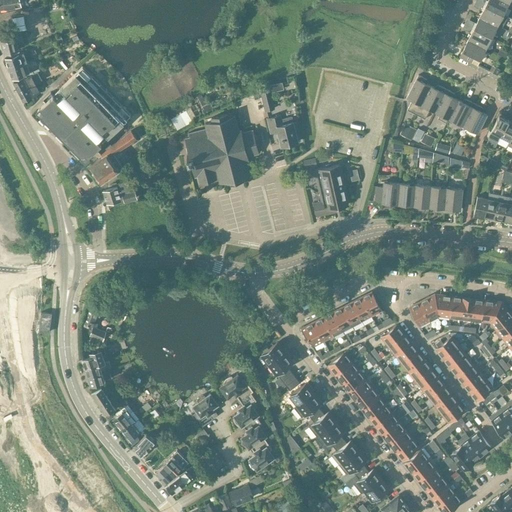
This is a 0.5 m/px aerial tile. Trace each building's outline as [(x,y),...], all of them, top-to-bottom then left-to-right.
[(0,0),(0,9),(21,5),(19,0),(0,0)] [(502,0),(487,0),(485,5),(503,14),(508,3),(502,0)] [(485,5),(479,16),(497,25),(503,14),(485,5)] [(14,31),(24,28),(21,15),(11,17),(14,31)] [(479,16),(473,27),(491,37),(497,25),(479,16)] [(473,27),(468,39),(486,48),(491,37),(473,27)] [(4,47),(5,52),(19,49),(18,46),(22,46),(19,35),(16,36),(15,35),(0,39),(0,40),(2,48),(4,47)] [(459,56),(460,56),(470,61),(473,56),(480,59),(486,48),(468,39),(459,56)] [(19,52),(5,58),(8,68),(22,63),(27,61),(23,52),(19,53),(19,52)] [(22,63),(8,68),(12,79),(26,74),(26,73),(30,72),(26,62),(22,63)] [(37,110),(59,133),(85,159),(130,115),(82,66),(53,95),(50,92),(42,99),(45,102),(37,110)] [(30,74),(13,83),(17,92),(18,92),(35,83),(30,74)] [(416,78),(406,97),(412,100),(407,109),(416,114),(421,104),(430,85),(425,83),(425,81),(426,79),(418,74),(416,78)] [(44,84),(47,87),(53,81),(49,78),(44,84)] [(40,92),(35,83),(18,92),(17,92),(22,101),(40,92)] [(421,104),(416,114),(425,118),(429,109),(435,111),(444,92),(446,89),(438,85),(437,87),(435,88),(430,85),(421,104)] [(446,89),(444,92),(435,111),(440,114),(438,118),(447,122),(449,118),(458,99),(453,97),(453,95),(454,93),(446,89)] [(270,90),(260,92),(260,93),(265,111),(275,108),(271,92),(270,90)] [(458,99),(449,118),(463,125),(472,106),(474,103),(466,99),(464,101),(463,102),(462,101),(458,99)] [(474,103),(472,106),(463,125),(477,132),(486,113),(481,111),(481,109),(482,107),(474,103)] [(172,110),(167,113),(171,119),(176,129),(192,121),(191,121),(186,112),(185,110),(182,105),(172,110)] [(216,178),(215,176),(218,175),(219,180),(219,181),(226,180),(227,183),(243,179),(242,176),(249,174),(249,173),(247,167),(247,166),(245,160),(247,159),(246,156),(257,153),(251,129),(241,132),(240,129),(238,129),(236,123),(236,122),(234,116),(235,116),(234,115),(227,116),(226,113),(211,117),(211,120),(204,122),(205,123),(206,128),(188,132),(189,137),(185,138),(189,155),(186,156),(188,161),(191,160),(195,177),(197,176),(199,182),(216,178)] [(495,123),(490,131),(489,130),(486,136),(497,141),(500,136),(504,128),(508,120),(502,117),(503,115),(499,113),(498,115),(495,123)] [(266,117),(270,133),(277,131),(281,146),(297,142),(292,121),(282,123),(280,114),(266,117)] [(504,128),(500,136),(509,141),(511,135),(511,122),(508,120),(504,128)] [(411,140),(415,132),(404,126),(400,134),(411,140)] [(102,157),(88,167),(100,183),(119,170),(118,169),(120,167),(113,157),(111,159),(109,157),(136,137),(130,130),(111,145),(110,143),(98,152),(102,157)] [(421,141),(431,147),(435,138),(432,136),(431,139),(424,136),(421,141)] [(456,143),(452,151),(460,155),(464,147),(456,143)] [(413,146),(403,144),(402,152),(413,153),(413,146)] [(418,148),(418,157),(425,157),(426,150),(418,148)] [(450,157),(449,167),(461,168),(462,160),(450,157)] [(138,158),(127,165),(132,172),(143,166),(138,158)] [(314,158),(303,160),(305,168),(316,165),(314,158)] [(492,158),(489,164),(494,167),(497,161),(492,158)] [(318,189),(343,183),(339,163),(313,169),(318,189)] [(359,179),(357,169),(350,170),(352,180),(359,179)] [(106,203),(107,202),(121,199),(119,195),(122,194),(124,200),(136,196),(134,188),(132,189),(128,179),(118,182),(120,188),(117,189),(116,186),(102,191),(106,203)] [(381,200),(381,206),(391,207),(391,205),(392,203),(397,204),(398,192),(399,183),(383,181),(383,186),(376,186),(374,200),(381,200)] [(343,183),(318,189),(320,201),(313,202),(316,216),(334,212),(333,207),(348,203),(343,183)] [(398,192),(397,204),(403,204),(404,206),(404,208),(413,209),(414,192),(415,184),(399,183),(398,192)] [(414,192),(413,209),(422,210),(422,207),(423,206),(428,207),(430,185),(415,184),(414,192)] [(430,185),(428,207),(434,207),(435,208),(435,211),(444,212),(445,192),(446,187),(430,185)] [(445,192),(444,212),(453,213),(453,210),(454,209),(460,209),(461,188),(446,187),(445,192)] [(487,198),(484,216),(490,217),(490,219),(493,220),(499,194),(489,192),(487,198)] [(499,194),(493,220),(496,221),(497,219),(503,220),(508,197),(499,194)] [(477,214),(484,216),(487,198),(477,196),(473,216),(476,216),(477,214)] [(511,197),(508,197),(503,220),(510,221),(509,224),(511,224),(511,197)] [(362,297),(371,314),(381,309),(372,292),(362,297)] [(429,297),(438,314),(449,315),(451,296),(435,294),(429,297)] [(451,296),(449,315),(459,317),(461,297),(451,296)] [(352,302),(361,319),(371,314),(362,297),(352,302)] [(419,302),(429,319),(438,314),(429,297),(419,302)] [(461,297),(459,317),(469,318),(472,298),(461,297)] [(472,298),(469,318),(480,319),(482,300),(472,298)] [(482,300),(480,319),(490,320),(505,308),(501,302),(482,300)] [(343,307),(352,324),(361,319),(352,302),(343,307)] [(410,307),(418,323),(419,324),(429,319),(419,302),(410,307)] [(88,306),(83,322),(92,325),(97,309),(88,306)] [(333,312),(342,329),(352,324),(343,307),(333,312)] [(100,314),(101,314),(112,318),(114,312),(102,308),(100,314)] [(511,316),(505,308),(490,320),(497,329),(511,316)] [(41,312),(38,331),(48,332),(50,313),(46,313),(41,312)] [(323,317),(332,334),(342,329),(333,312),(323,317)] [(511,316),(497,329),(503,337),(511,330),(511,316)] [(313,322),(323,339),(332,334),(323,317),(313,322)] [(301,329),(312,344),(313,344),(323,339),(313,322),(301,329)] [(381,336),(388,345),(403,333),(396,325),(381,336)] [(92,326),(89,336),(102,340),(106,330),(92,326)] [(511,330),(503,337),(510,346),(511,344),(511,330)] [(403,333),(388,345),(394,353),(409,342),(403,333)] [(436,348),(437,348),(443,356),(458,345),(451,336),(443,343),(440,339),(435,343),(438,347),(436,348)] [(261,354),(269,363),(285,351),(278,342),(274,345),(273,344),(268,348),(266,345),(260,350),(262,353),(261,354)] [(409,342),(394,353),(401,362),(416,350),(409,342)] [(458,345),(443,356),(450,365),(465,353),(458,345)] [(90,357),(81,359),(84,368),(98,363),(98,364),(104,362),(100,349),(89,353),(91,356),(90,357)] [(416,350),(401,362),(408,371),(423,359),(416,350)] [(285,351),(269,363),(276,373),(288,364),(287,363),(291,359),(285,351)] [(343,352),(326,365),(333,374),(350,361),(343,352)] [(465,353),(450,365),(457,374),(472,362),(465,353)] [(423,359),(408,371),(414,379),(429,367),(423,359)] [(350,361),(333,374),(340,383),(357,369),(350,361)] [(472,362),(457,374),(463,382),(478,370),(472,362)] [(98,364),(84,368),(87,377),(101,373),(98,364)] [(429,367),(414,379),(421,388),(436,376),(429,367)] [(288,368),(279,375),(280,376),(283,380),(292,373),(288,368)] [(357,369),(340,383),(342,382),(349,390),(363,378),(357,369)] [(478,370),(463,382),(470,391),(485,379),(478,370)] [(101,373),(87,377),(90,386),(103,381),(101,373)] [(292,373),(283,380),(286,384),(287,384),(296,377),(292,373)] [(234,392),(239,400),(250,392),(253,390),(244,378),(242,380),(237,374),(232,377),(232,376),(232,375),(231,375),(229,375),(228,376),(227,376),(226,377),(225,378),(224,379),(224,380),(223,381),(224,381),(225,382),(220,386),(227,396),(234,392)] [(436,376),(421,388),(428,396),(443,385),(436,376)] [(296,377),(287,384),(290,389),(299,382),(296,377)] [(363,378),(349,390),(355,398),(370,386),(363,378)] [(485,379),(470,391),(477,399),(492,388),(485,379)] [(293,407),(296,411),(316,396),(306,383),(302,386),(301,385),(289,394),(297,404),(293,407)] [(443,385),(428,396),(435,405),(450,393),(443,385)] [(91,393),(96,400),(106,393),(101,386),(91,393)] [(370,386),(355,398),(362,407),(377,395),(370,386)] [(233,417),(233,418),(233,420),(234,421),(234,422),(235,423),(235,424),(237,424),(237,425),(239,425),(240,424),(241,426),(243,425),(256,416),(263,410),(259,404),(254,408),(251,403),(256,400),(250,392),(239,400),(243,404),(238,408),(240,410),(233,415),(234,416),(233,417)] [(115,408),(115,407),(106,393),(96,400),(105,414),(115,408)] [(202,426),(203,426),(213,418),(209,413),(213,411),(211,408),(217,404),(210,393),(205,396),(204,395),(204,394),(203,394),(201,395),(200,395),(199,396),(198,397),(197,398),(196,399),(196,400),(197,401),(197,402),(193,405),(197,411),(193,414),(202,426)] [(450,393),(435,405),(441,413),(456,402),(450,393)] [(377,395),(362,407),(369,415),(384,404),(377,395)] [(316,396),(296,411),(301,417),(307,412),(313,420),(323,413),(316,404),(320,400),(316,396)] [(147,401),(139,408),(143,413),(151,406),(147,401)] [(456,402),(441,413),(448,422),(463,410),(456,402)] [(118,414),(112,419),(122,432),(132,424),(132,423),(138,418),(132,410),(133,410),(128,403),(126,404),(120,409),(122,411),(118,414)] [(511,408),(508,403),(499,410),(511,427),(511,408)] [(384,404),(369,415),(375,424),(390,412),(384,404)] [(511,427),(499,410),(489,418),(503,435),(511,428),(511,427)] [(320,433),(322,436),(338,423),(329,412),(325,415),(323,413),(313,420),(314,422),(308,426),(316,436),(320,433)] [(390,412),(375,424),(382,432),(397,421),(390,412)] [(241,439),(240,439),(240,440),(241,441),(241,442),(241,443),(242,444),(243,445),(244,446),(246,447),(247,446),(248,445),(249,447),(250,446),(263,437),(266,435),(261,429),(264,427),(256,416),(243,425),(248,432),(241,436),(242,438),(241,439)] [(397,421),(382,432),(389,441),(404,429),(397,421)] [(338,423),(322,436),(326,441),(328,440),(334,448),(344,440),(338,432),(342,429),(338,423)] [(132,424),(122,432),(132,444),(139,439),(136,435),(139,432),(132,424)] [(404,429),(389,441),(395,449),(410,438),(404,429)] [(470,438),(481,453),(491,445),(479,430),(470,438)] [(440,444),(446,440),(444,438),(446,437),(442,432),(436,436),(436,439),(440,444)] [(134,449),(140,456),(147,449),(147,448),(154,440),(145,433),(140,440),(135,444),(137,446),(134,449)] [(207,448),(214,442),(210,436),(202,443),(207,448)] [(249,460),(248,460),(248,462),(248,463),(249,464),(250,466),(251,467),(252,467),(253,468),(254,468),(255,467),(256,469),(274,457),(269,451),(272,449),(263,437),(250,446),(255,453),(249,458),(250,459),(249,460)] [(410,438),(395,449),(402,458),(417,446),(410,438)] [(460,445),(473,461),(474,461),(473,459),(481,453),(470,438),(460,445)] [(439,448),(433,439),(428,443),(435,451),(436,451),(439,448)] [(342,461),(343,463),(359,450),(351,440),(347,443),(344,440),(334,448),(336,450),(330,454),(338,464),(342,461)] [(451,452),(464,468),(473,461),(460,445),(451,452)] [(207,462),(217,453),(212,448),(203,457),(207,462)] [(359,450),(343,463),(349,471),(351,469),(356,475),(366,467),(360,461),(365,457),(359,450)] [(420,450),(405,461),(411,470),(426,458),(420,450)] [(211,467),(221,458),(217,453),(207,462),(211,467)] [(163,465),(156,472),(155,473),(159,478),(178,460),(173,454),(162,464),(163,465)] [(221,458),(211,467),(215,471),(225,463),(221,458)] [(426,458),(411,470),(418,478),(433,467),(426,458)] [(178,460),(159,478),(164,483),(173,475),(183,466),(178,460)] [(318,465),(315,461),(310,464),(314,469),(318,465)] [(364,490),(365,490),(381,478),(373,469),(369,472),(366,467),(356,475),(358,479),(353,483),(360,493),(364,490)] [(433,467),(418,478),(425,487),(440,475),(433,467)] [(166,487),(172,494),(192,477),(186,470),(166,487)] [(249,481),(252,486),(263,480),(260,475),(249,481)] [(440,475),(425,487),(432,495),(447,484),(440,475)] [(381,478),(365,490),(372,500),(374,498),(377,503),(387,495),(383,489),(387,486),(381,478)] [(447,484),(432,495),(438,504),(453,493),(447,484)] [(228,493),(233,505),(253,496),(248,485),(228,493)] [(61,487),(31,507),(33,511),(60,511),(73,504),(61,487)] [(467,495),(467,496),(473,491),(470,487),(469,488),(464,492),(467,495)] [(499,494),(511,511),(511,510),(511,491),(509,488),(501,495),(500,494),(499,494)] [(259,501),(272,495),(271,492),(258,498),(259,501)] [(231,506),(225,493),(217,497),(222,510),(231,506)] [(399,493),(380,508),(382,511),(404,511),(408,509),(408,508),(404,502),(405,501),(399,493)] [(453,493),(438,504),(444,511),(446,511),(460,501),(453,493)] [(494,507),(498,511),(510,511),(511,511),(499,494),(490,501),(494,507)] [(325,500),(316,508),(319,511),(332,511),(334,511),(325,500)] [(212,511),(208,502),(204,504),(204,503),(199,506),(200,509),(192,511),(212,511)]
